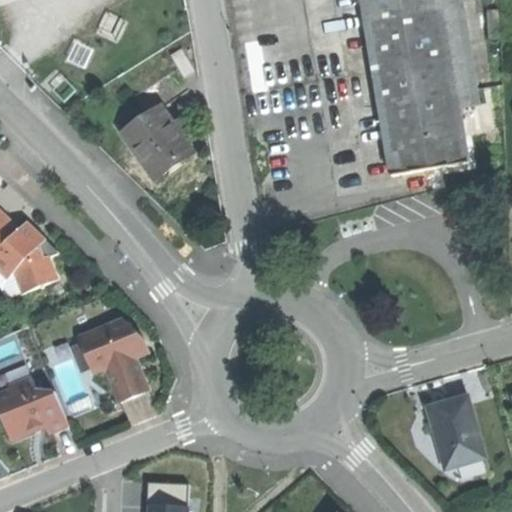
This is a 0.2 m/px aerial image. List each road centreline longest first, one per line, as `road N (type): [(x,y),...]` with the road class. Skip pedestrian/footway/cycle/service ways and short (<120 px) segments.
road 1 (residential): [(218,331),(0,112)]
road 2 (residential): [(261,298),(212,0)]
road 3 (unknown): [(325,0),(342,59),(348,118),(340,146),(323,170),(285,187),(241,192)]
road 4 (residential): [(349,375),(511,336)]
road 5 (residential): [(349,375),(345,341),(325,314),(300,300),(261,298)]
road 6 (residential): [(420,511),(330,414)]
road 7 (residential): [(221,407),(254,432),(293,435),(330,414)]
road 8 (residential): [(221,407),(110,457)]
